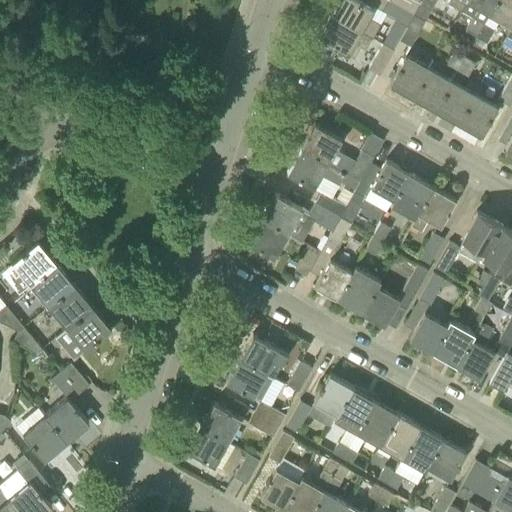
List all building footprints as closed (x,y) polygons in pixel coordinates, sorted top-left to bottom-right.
[(363,0),(340,0),(333,13),(372,35),(380,23),(367,16),(373,5),(363,0)] [(413,12),(390,0),(387,0),(381,11),(406,25),(413,12)] [(414,0),(390,0),(413,12),(419,2),(414,0)] [(448,0),(447,2),(460,9),(465,0),(419,0),(419,2),(413,12),(425,19),(435,0),(448,0)] [(465,0),(460,9),(473,16),(465,30),(475,36),(483,22),(495,0),(465,0)] [(511,24),(511,0),(495,0),(483,22),(494,28),(499,19),(511,26),(511,24)] [(410,45),(425,19),(413,12),(406,25),(407,26),(399,39),(410,45)] [(372,35),(333,13),(320,37),(347,52),(346,53),(354,57),(360,46),(365,48),(372,35)] [(483,22),(475,36),(486,42),(494,28),(483,22)] [(366,67),(378,73),(392,47),(380,41),(366,67)] [(454,49),(446,64),(456,70),(465,56),(454,49)] [(413,93),(428,67),(405,53),(389,80),(413,93)] [(475,62),(465,56),(456,70),(467,76),(475,62)] [(413,93),(436,106),(451,80),(428,67),(413,93)] [(511,74),(498,98),(509,105),(511,99),(511,74)] [(459,119),(474,93),(451,80),(436,106),(459,119)] [(474,93),(459,119),(482,133),(497,105),(474,93)] [(511,150),(511,112),(498,138),(506,143),(504,146),(511,150)] [(301,146),(327,162),(335,148),(342,137),(314,122),(301,146)] [(331,196),(338,183),(321,174),(328,162),(327,162),(301,146),(287,171),(314,186),(321,190),(315,200),(339,214),(345,204),(331,196)] [(347,173),(359,180),(369,161),(373,155),(361,148),(355,159),(347,173)] [(392,197),(408,170),(385,158),(380,167),(369,161),(359,180),(354,189),(345,204),(339,214),(351,221),(365,196),(366,197),(373,186),(392,197)] [(339,180),(354,189),(359,180),(347,173),(328,162),(321,174),(338,183),(339,180)] [(415,217),(433,184),(408,170),(392,197),(389,203),(415,217)] [(455,197),(433,184),(415,217),(410,224),(421,230),(428,218),(440,225),(455,197)] [(261,216),(288,232),(302,207),(275,192),(261,216)] [(330,230),(339,214),(315,200),(308,212),(306,216),(313,220),(330,230)] [(464,237),(459,246),(457,250),(477,261),(481,254),(499,222),(477,210),(462,236),(464,237)] [(341,239),(351,221),(339,214),(330,230),(327,236),(324,241),(337,248),(342,239),(341,239)] [(288,232),(261,216),(246,241),(274,257),(288,232)] [(373,233),(383,239),(390,227),(380,221),(373,233)] [(505,268),(511,256),(511,229),(499,222),(481,254),(505,268)] [(430,261),(444,236),(433,229),(419,255),(430,261)] [(365,247),(375,253),(383,239),(373,233),(365,247)] [(29,283),(55,261),(37,239),(11,261),(29,283)] [(446,271),(457,250),(459,246),(449,240),(435,265),(446,271)] [(305,274),(308,269),(319,250),(308,243),(294,268),(305,274)] [(352,269),(330,256),(319,276),(314,284),(337,296),(352,269)] [(511,256),(505,268),(500,278),(510,284),(511,281),(511,256)] [(48,305),(74,283),(55,261),(29,283),(48,305)] [(384,323),(396,302),(406,308),(428,269),(416,263),(398,295),(377,284),(361,310),(384,323)] [(355,264),(352,269),(337,296),(361,310),(377,284),(380,278),(355,264)] [(478,293),(481,295),(488,299),(499,279),(484,270),(477,282),(483,285),(478,293)] [(433,272),(419,297),(430,304),(444,278),(433,272)] [(74,283),(48,305),(66,327),(92,305),(74,283)] [(491,300),(488,299),(481,295),(474,309),(478,312),(472,324),(477,327),(486,310),(491,300)] [(502,307),(511,312),(511,297),(508,296),(502,307)] [(24,325),(5,303),(0,307),(0,320),(18,330),(24,325)] [(110,327),(92,305),(66,327),(84,349),(110,327)] [(431,350),(446,323),(424,310),(409,338),(431,350)] [(494,350),(483,343),(493,327),(484,322),(489,312),(486,310),(477,327),(475,332),(472,337),(456,364),(479,377),(494,350)] [(511,312),(498,337),(509,344),(511,338),(511,312)] [(449,317),(446,323),(431,350),(456,364),(472,337),(475,332),(449,317)] [(127,326),(122,319),(115,324),(121,332),(127,326)] [(18,330),(13,340),(36,352),(42,347),(24,325),(18,330)] [(252,332),(239,356),(274,376),(281,363),(287,352),(252,332)] [(511,353),(506,350),(488,383),(503,391),(511,374),(511,353)] [(260,399),(274,376),(239,356),(226,380),(260,399)] [(300,359),(287,383),(298,389),(312,366),(300,359)] [(60,369),(73,384),(79,391),(89,383),(71,361),(60,369)] [(51,377),(63,392),(66,395),(70,399),(79,391),(73,384),(60,369),(51,377)] [(329,372),(313,400),(336,413),(352,385),(329,372)] [(375,398),(352,385),(336,413),(334,418),(357,431),(375,398)] [(66,395),(43,414),(65,440),(88,421),(70,399),(66,395)] [(398,411),(375,398),(357,431),(379,443),(398,411)] [(276,408),(260,399),(254,410),(279,424),(285,413),(276,408)] [(286,424),(297,430),(307,413),(311,406),(300,399),(286,424)] [(201,424),(228,439),(241,416),(214,401),(201,424)] [(279,403),(276,408),(285,413),(288,408),(279,403)] [(272,435),(279,424),(254,410),(247,421),(272,435)] [(420,424),(398,411),(379,443),(402,456),(420,424)] [(0,431),(11,419),(5,414),(0,412),(0,431)] [(43,459),(65,440),(43,414),(21,432),(43,459)] [(214,464),(228,439),(201,424),(187,449),(214,464)] [(443,436),(420,424),(402,456),(425,469),(427,465),(443,436)] [(282,430),(268,455),(279,462),(293,436),(282,430)] [(466,449),(443,436),(427,465),(450,478),(466,449)] [(342,457),(349,445),(339,440),(332,451),(342,457)] [(342,457),(351,462),(358,451),(349,445),(342,457)] [(234,475),(246,482),(260,458),(247,451),(234,475)] [(283,507),(291,511),(310,511),(324,488),(332,474),(339,462),(329,457),(315,482),(301,475),(283,507)] [(28,458),(27,459),(21,464),(16,468),(17,470),(0,484),(0,489),(19,511),(43,511),(51,505),(40,491),(49,484),(28,458)] [(461,482),(493,500),(511,510),(511,477),(507,475),(501,486),(483,476),(488,466),(475,459),(461,482)] [(348,467),(339,462),(332,474),(341,479),(344,473),(348,467)] [(384,465),(378,477),(387,483),(394,471),(384,465)] [(260,494),(283,507),(301,475),(301,474),(298,479),(276,466),(260,494)] [(403,476),(394,471),(387,483),(396,488),(403,476)] [(377,500),(384,488),(374,483),(368,495),(377,500)] [(444,485),(430,510),(433,511),(444,511),(450,503),(456,492),(444,485)] [(339,511),(347,500),(324,488),(310,511),(339,511)] [(386,505),(393,493),(384,488),(377,500),(386,505)] [(0,511),(19,511),(0,489),(0,511)] [(367,511),(347,500),(339,511),(367,511)] [(469,500),(463,510),(450,503),(444,511),(511,511),(511,510),(493,500),(488,510),(469,500)]
